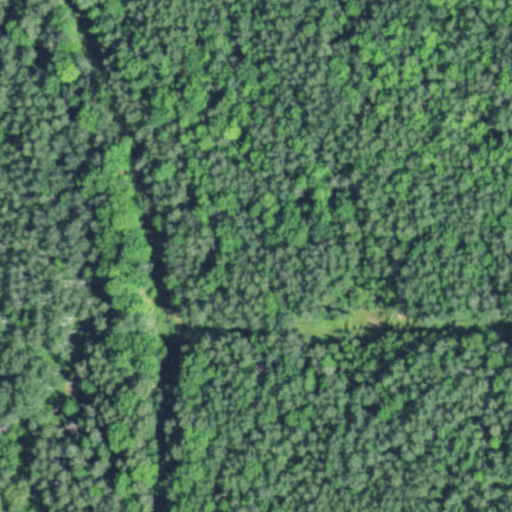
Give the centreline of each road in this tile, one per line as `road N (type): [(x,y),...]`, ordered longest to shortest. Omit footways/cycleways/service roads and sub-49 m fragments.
road 1 (track): [(87,0),(178,281),(180,398),(167,511)]
road 2 (track): [(183,327),(511,323)]
